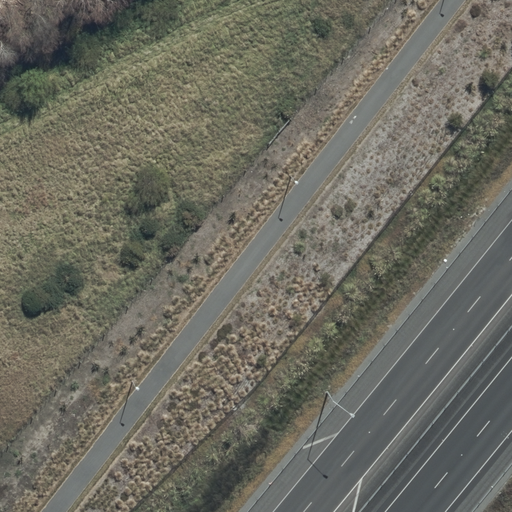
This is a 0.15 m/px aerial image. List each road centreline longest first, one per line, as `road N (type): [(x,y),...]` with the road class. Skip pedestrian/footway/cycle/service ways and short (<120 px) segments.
road 1 (motorway): [(303,511),(511,257)]
road 2 (motorway): [(511,394),(415,511)]
